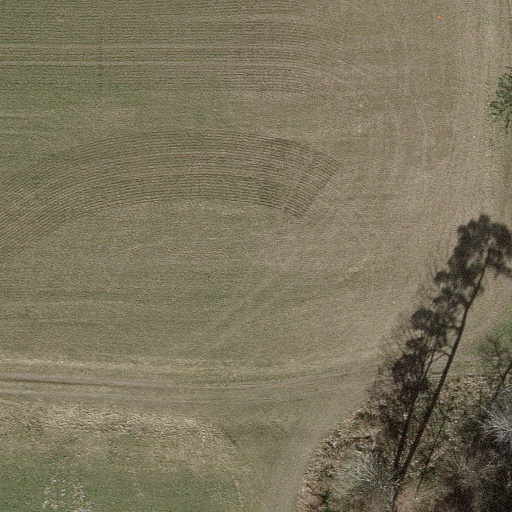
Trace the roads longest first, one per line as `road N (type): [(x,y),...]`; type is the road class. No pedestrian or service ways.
road 1 (track): [(0,387),(235,397),(314,392),(437,352),(481,323),(511,281)]
road 2 (track): [(314,392),(291,511)]
